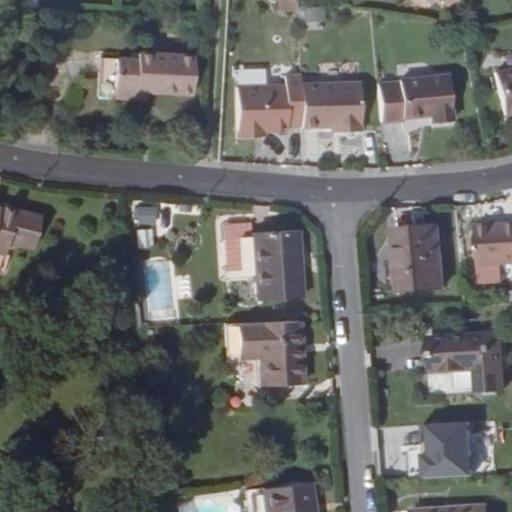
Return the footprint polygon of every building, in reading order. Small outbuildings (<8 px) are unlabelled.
[(274,0),(274,10),(296,11),(295,0),(274,0)] [(422,0),(424,2),(426,0),(439,0),(446,9),(456,0),(422,0)] [(322,21),(322,7),(302,8),(303,22),(322,21)] [(137,93),(145,94),(193,98),(196,60),(139,55),(138,62),(103,59),(99,98),(137,100),(137,93)] [(511,71),(491,76),(502,119),(511,116),(511,71)] [(421,105),(423,115),(434,114),(434,123),(454,121),(449,75),(414,77),(421,105)] [(300,127),(299,77),(284,77),(284,87),(236,87),(235,137),(254,138),(254,133),(261,133),(285,132),(285,128),(300,127)] [(405,117),(423,115),(421,105),(414,77),(401,79),(401,82),(379,83),(381,108),(383,123),(405,121),(405,117)] [(361,86),(300,85),(300,127),(300,129),(341,129),(341,134),(362,134),(361,86)] [(43,214),(0,205),(0,271),(4,272),(10,242),(37,247),(43,214)] [(149,207),(135,207),(134,223),(148,224),(149,207)] [(262,300),(255,234),(247,235),(245,224),(234,226),(234,223),(218,224),(216,228),(217,242),(220,241),(224,274),(246,272),(251,272),(255,300),(262,300)] [(511,263),(511,223),(475,226),(477,265),(511,263)] [(439,227),(396,229),(399,291),(443,288),(439,227)] [(132,231),(135,248),(150,246),(148,229),(132,231)] [(293,231),(255,234),(262,300),(299,297),(293,231)] [(263,323),(221,324),(221,356),(253,355),(255,387),(296,386),(294,321),(263,323)] [(501,390),(498,335),(432,338),(434,371),(477,369),(479,391),(501,390)] [(471,422),(425,424),(428,478),(473,476),(471,422)] [(227,480),(243,478),(238,448),(222,450),(227,480)] [(259,486),(259,490),(261,507),(260,511),(303,511),(303,507),(309,507),(309,501),(308,482),(259,486)] [(260,511),(261,507),(259,490),(246,491),(248,508),(248,511),(260,511)]
